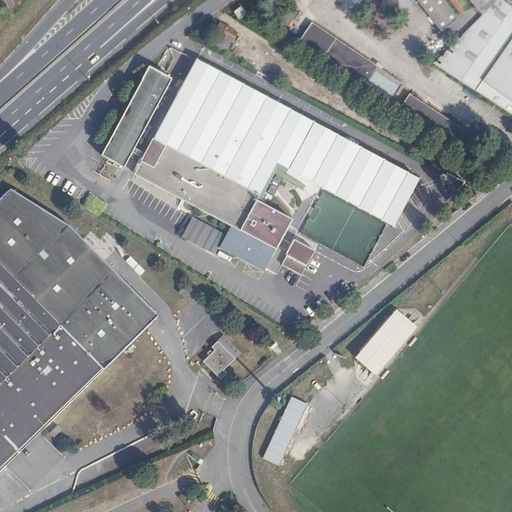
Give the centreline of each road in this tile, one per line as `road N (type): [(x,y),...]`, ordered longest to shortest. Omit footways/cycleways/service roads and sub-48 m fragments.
road 1 (unclassified): [(256,511),(238,463),(252,402),(511,184)]
road 2 (unknown): [(511,132),(379,40)]
road 3 (primary): [(106,0),(0,93)]
